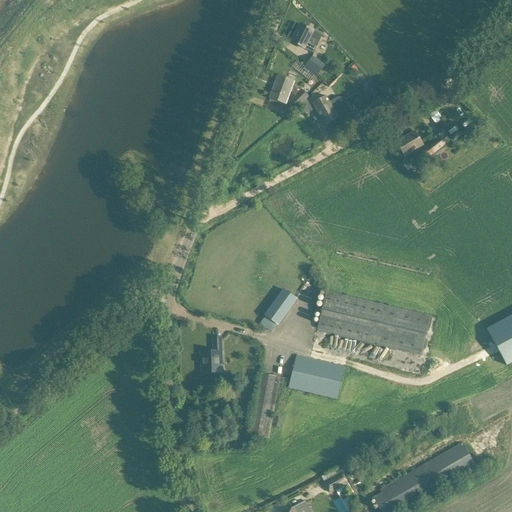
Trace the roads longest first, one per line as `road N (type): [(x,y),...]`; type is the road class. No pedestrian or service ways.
road 1 (track): [(196,222),(447,82),(511,27)]
road 2 (unclassified): [(169,290),(282,0)]
road 3 (unclassified): [(188,511),(173,442),(169,290)]
road 4 (unclassified): [(0,427),(135,308),(169,290)]
